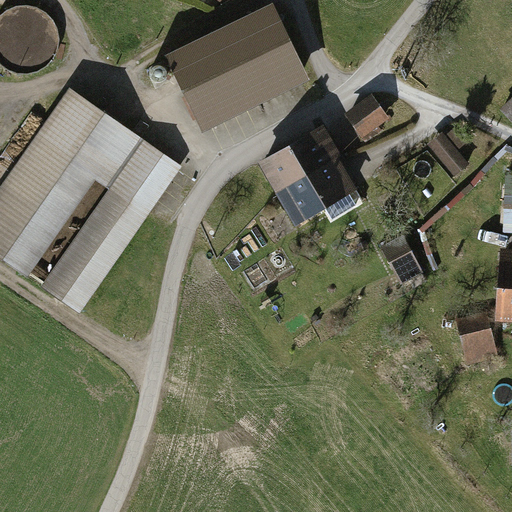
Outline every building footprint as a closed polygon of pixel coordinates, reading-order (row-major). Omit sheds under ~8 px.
[(274,3),(165,55),(202,132),(312,80),(274,3)] [(152,78),(156,82),(163,82),(167,78),(167,71),(163,67),(156,67),(152,71),(152,78)] [(182,167),(71,88),(0,187),(0,257),(27,276),(96,179),(111,189),(41,286),(78,313),(182,167)] [(372,94),(345,114),(363,138),(390,119),(372,94)] [(511,98),(501,109),(511,121),(511,98)] [(276,193),(338,157),(342,155),(324,125),(259,163),(276,193)] [(443,132),(428,145),(455,177),(470,164),(459,151),(464,146),(452,131),(446,135),(443,132)] [(358,190),(338,157),(276,193),(296,226),(358,190)] [(404,235),(382,247),(401,285),(424,273),(404,235)] [(496,320),(511,321),(511,253),(501,252),(496,320)] [(489,312),(457,320),(467,365),(500,358),(489,312)]
